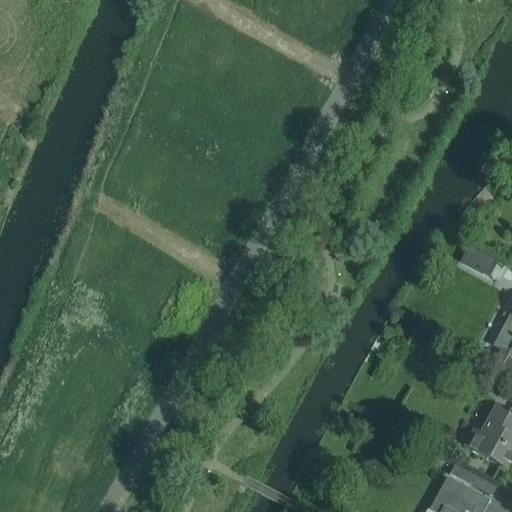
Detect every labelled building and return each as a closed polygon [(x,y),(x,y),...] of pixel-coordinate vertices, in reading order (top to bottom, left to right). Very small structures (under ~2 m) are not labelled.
[(464,259),(462,263),(488,277),(495,263),(470,249),(464,259)] [(499,351),(490,369),(511,380),(511,349),(509,356),(499,351)] [(511,413),(510,417),(495,409),(481,436),(473,431),(463,449),(506,472),(511,461),(511,413)] [(454,466),(448,476),(469,488),(475,477),(454,466)] [(489,503),(446,480),(428,511),(476,511),(482,501),(489,504),(489,503)]
